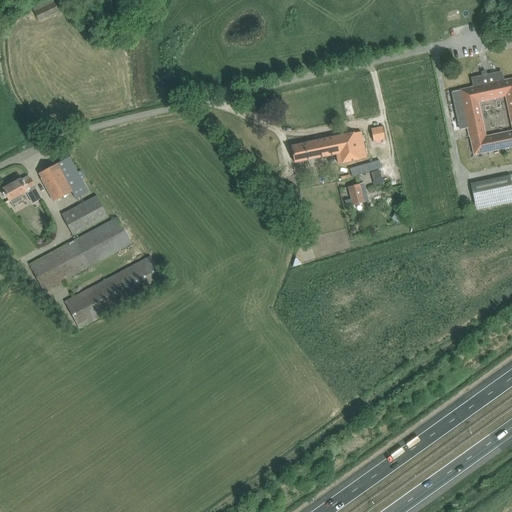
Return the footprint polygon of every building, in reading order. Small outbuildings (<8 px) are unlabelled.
[(35,0),(40,12),(61,5),(58,0),(35,0)] [(486,72),(481,73),(482,77),(473,79),(474,87),(460,90),(468,128),(470,137),(474,155),(511,146),(511,78),(502,81),(501,73),(487,76),(486,72)] [(383,127),(371,130),(373,139),(385,137),(383,127)] [(291,146),(294,163),(336,154),(338,164),(366,158),(361,132),(353,133),(307,143),(291,146)] [(88,192),(69,157),(39,173),(55,203),(58,201),(57,200),(71,192),(75,199),(88,192)] [(350,169),(352,177),(382,168),(380,160),(350,169)] [(379,170),(371,172),(374,185),(383,183),(379,170)] [(511,174),(470,184),(476,210),(511,201),(511,174)] [(20,180),(3,189),(11,205),(21,199),(22,198),(22,197),(22,195),(21,194),(26,191),(29,195),(37,191),(30,178),(28,176),(20,180)] [(348,187),(351,199),(344,201),(346,207),(353,205),(364,203),(359,184),(348,187)] [(73,235),(108,217),(96,195),(61,214),(73,235)] [(406,214),(398,209),(392,219),(399,224),(406,214)] [(29,264),(43,291),(132,244),(117,217),(29,264)] [(65,301),(79,329),(165,283),(150,256),(65,301)]
